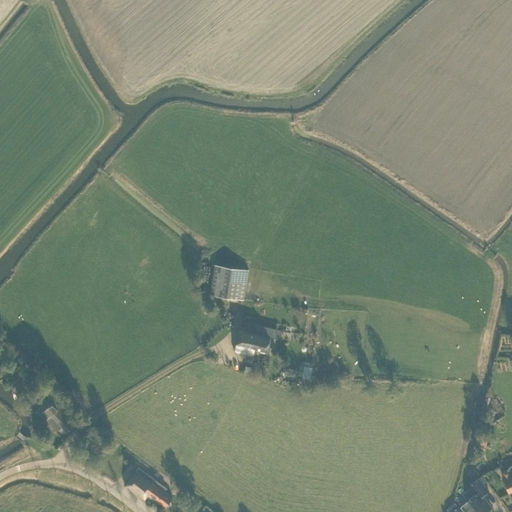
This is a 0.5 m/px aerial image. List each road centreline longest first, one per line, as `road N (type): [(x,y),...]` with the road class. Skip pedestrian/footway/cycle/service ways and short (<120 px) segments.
road 1 (track): [(61,463),(96,414),(215,348)]
road 2 (unclassified): [(0,477),(61,463),(142,511)]
